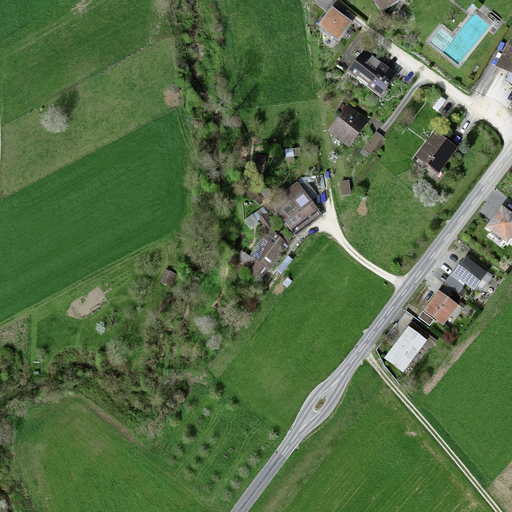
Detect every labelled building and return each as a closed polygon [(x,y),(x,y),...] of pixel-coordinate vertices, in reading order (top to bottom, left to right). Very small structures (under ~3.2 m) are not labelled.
[(330,0),(318,0),(316,4),(325,11),(332,2),(330,0)] [(337,40),(350,24),(333,11),(320,28),(337,40)] [(355,53),(361,58),(349,73),(380,96),(396,76),(388,70),(386,72),(371,61),(373,59),(365,53),(370,46),(364,41),(355,53)] [(511,74),(511,44),(499,67),(511,74)] [(347,109),(343,115),(340,115),(339,116),(338,118),(339,120),(331,131),(347,143),(363,121),(347,109)] [(437,163),(441,167),(455,148),(436,134),(418,158),(432,169),(437,163)] [(345,182),(341,182),(343,195),(351,194),(349,186),(345,186),(345,182)] [(301,213),(312,205),(299,186),(278,202),(277,200),(270,205),(293,235),(309,224),(301,213)] [(258,229),(265,238),(263,240),(267,243),(258,262),(259,262),(251,272),(260,279),(268,269),(269,270),(288,246),(276,234),(280,232),(263,208),(253,216),(257,221),(260,219),(264,225),(258,229)] [(511,235),(511,215),(502,209),(488,228),(507,242),(511,235)] [(238,259),(251,267),(255,261),(242,253),(238,259)] [(486,274),(466,259),(454,275),(474,290),(486,274)] [(169,285),(174,275),(167,272),(162,281),(169,285)] [(439,295),(427,311),(443,323),(455,307),(439,295)] [(423,312),(418,318),(430,326),(434,320),(423,312)] [(388,358),(403,369),(423,343),(408,332),(388,358)] [(435,342),(424,333),(420,338),(431,347),(435,342)]
